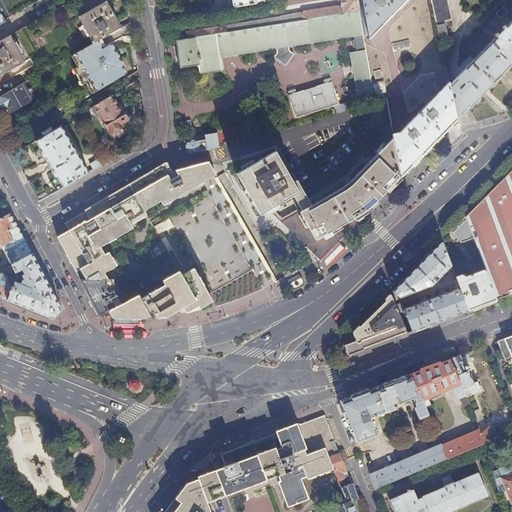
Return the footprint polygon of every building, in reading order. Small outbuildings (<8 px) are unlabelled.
[(338,6),(304,12),(302,15),(274,19),(275,24),(314,18),(354,12),(358,11),(355,0),(341,0),(343,8),(338,6)] [(355,0),(358,11),(366,54),(371,87),(374,101),(386,98),(390,122),(393,138),(397,157),(397,158),(400,177),(433,143),(457,119),(449,85),(439,37),(436,25),(436,23),(430,0),(355,0)] [(430,0),(436,23),(451,19),(447,0),(430,0)] [(109,3),(82,17),(96,42),(99,40),(123,27),(109,3)] [(268,25),(222,33),(188,38),(177,40),(179,54),(197,51),(198,61),(221,57),(219,44),(253,38),(275,35),(276,39),(272,44),(283,51),(288,50),(296,40),(291,37),(291,32),(317,28),(352,22),(355,37),(348,38),(356,81),(357,89),(371,87),(366,54),(358,11),(354,12),(314,18),(275,24),(268,25)] [(209,28),(187,31),(188,38),(222,33),(268,25),(275,24),(274,19),(302,15),(302,13),(280,16),(280,17),(244,23),(209,28)] [(462,48),(474,60),(449,85),(457,119),(457,120),(468,108),(498,79),(511,64),(511,21),(508,25),(496,14),(462,48)] [(444,23),(436,25),(439,37),(447,35),(444,23)] [(0,75),(25,62),(11,35),(0,41),(0,75)] [(111,43),(103,47),(99,40),(96,42),(76,53),(81,62),(77,64),(89,85),(93,82),(97,90),(126,73),(122,66),(124,66),(111,43)] [(28,89),(24,83),(0,96),(0,110),(11,105),(14,109),(35,97),(30,88),(28,89)] [(338,104),(332,83),(290,95),(296,116),(335,104),(337,112),(346,109),(354,106),(352,99),(338,104)] [(123,108),(121,110),(112,95),(95,106),(111,133),(122,127),(120,124),(129,119),(123,108)] [(58,177),(50,182),(56,191),(89,172),(61,126),(28,145),(34,154),(41,150),(58,177)] [(201,139),(186,141),(187,153),(214,149),(220,148),(219,133),(206,135),(207,140),(201,140),(201,139)] [(389,187),(400,177),(397,158),(397,157),(393,138),(357,173),(344,185),(340,188),(314,204),(308,207),(299,192),(302,190),(292,173),(289,174),(275,151),(237,173),(252,201),(260,214),(269,209),(293,232),(306,245),(306,246),(318,258),(320,258),(337,241),(342,236),(363,215),(362,212),(365,210),(370,205),(376,199),(389,187)] [(33,154),(36,163),(44,161),(41,152),(33,154)] [(107,154),(101,158),(104,163),(110,160),(107,154)] [(101,158),(90,164),(93,169),(104,163),(101,158)] [(66,224),(70,232),(58,238),(80,280),(107,280),(103,272),(116,265),(108,252),(104,254),(100,246),(133,228),(131,224),(147,214),(144,211),(161,201),(163,205),(188,191),(208,180),(217,175),(209,162),(198,165),(172,172),(167,164),(164,166),(109,198),(86,212),(66,224)] [(511,169),(476,205),(465,217),(473,238),(484,269),(496,299),(511,293),(511,169)] [(0,245),(2,246),(11,265),(12,264),(33,254),(11,213),(0,218),(0,245)] [(453,231),(461,242),(473,238),(465,217),(455,227),(453,231)] [(421,261),(401,281),(390,293),(395,304),(401,302),(399,297),(433,284),(451,265),(442,240),(421,261)] [(320,258),(318,258),(321,262),(340,243),(337,241),(320,258)] [(21,283),(15,281),(13,286),(8,300),(24,307),(54,318),(62,309),(54,293),(33,254),(12,264),(16,272),(22,269),(25,274),(23,275),(20,280),(22,280),(21,283)] [(144,318),(154,312),(157,316),(167,315),(183,307),(186,312),(198,305),(200,307),(213,300),(209,294),(195,268),(189,271),(180,276),(177,272),(163,281),(165,284),(141,298),(139,295),(124,303),(108,311),(113,318),(127,319),(144,318)] [(457,281),(459,288),(468,310),(496,299),(484,269),(466,276),(461,274),(455,277),(457,281)] [(0,296),(8,300),(13,286),(6,283),(8,276),(0,272),(0,296)] [(107,280),(80,280),(99,316),(108,311),(124,303),(123,300),(119,302),(117,299),(119,297),(118,295),(116,296),(113,290),(114,280),(107,280)] [(301,280),(288,286),(290,289),(293,291),(302,286),(302,283),(301,280)] [(459,288),(403,309),(401,302),(395,304),(403,323),(408,321),(411,331),(437,322),(468,310),(459,288)] [(386,300),(360,325),(359,325),(352,332),(355,340),(344,345),(346,350),(347,355),(364,349),(364,347),(406,331),(407,333),(411,331),(408,321),(403,323),(395,304),(390,293),(384,298),(386,300)] [(504,339),(498,341),(500,345),(499,345),(505,359),(511,356),(504,339)] [(463,354),(459,356),(463,365),(467,363),(463,354)] [(459,356),(450,359),(466,396),(482,390),(478,380),(473,382),(467,370),(470,368),(467,363),(463,365),(459,356)] [(432,366),(411,374),(425,406),(430,404),(427,397),(437,392),(439,395),(441,393),(440,391),(451,386),(456,400),(460,398),(464,406),(470,403),(466,396),(450,359),(432,366)] [(411,374),(386,383),(340,401),(357,443),(378,435),(371,418),(398,408),(396,404),(413,398),(416,407),(415,408),(419,418),(428,415),(425,406),(411,374)] [(225,466),(223,466),(224,469),(232,492),(277,476),(279,480),(286,498),(284,499),(287,507),(309,499),(301,478),(306,476),(307,478),(333,468),(331,464),(328,456),(338,452),(324,415),(220,454),(225,466)] [(480,428),(480,429),(483,441),(497,436),(493,424),(489,426),(489,425),(480,428)] [(398,428),(384,434),(387,441),(401,436),(398,428)] [(429,430),(436,445),(441,443),(434,428),(429,430)] [(483,441),(480,429),(441,446),(447,458),(484,442),(483,441)] [(483,441),(484,442),(486,449),(500,443),(497,436),(483,441)] [(441,446),(441,443),(436,445),(369,474),(375,490),(401,479),(447,458),(441,446)] [(338,452),(328,456),(331,464),(341,460),(338,452)] [(491,466),(495,479),(499,492),(505,490),(511,503),(511,502),(511,467),(508,459),(496,464),(496,465),(491,466)] [(331,464),(333,468),(337,480),(343,477),(341,472),(345,470),(341,460),(331,464)] [(211,474),(198,478),(208,502),(221,497),(232,492),(224,469),(211,474)] [(446,511),(488,494),(478,472),(454,483),(445,487),(417,500),(413,490),(413,489),(411,490),(411,489),(410,490),(409,489),(406,490),(407,492),(391,499),(396,511),(446,511)] [(450,475),(441,479),(445,487),(454,483),(450,475)] [(198,478),(185,483),(163,511),(210,511),(207,502),(208,502),(198,478)] [(334,507),(336,511),(354,511),(350,501),(356,498),(351,484),(340,488),(344,498),(334,507)]
